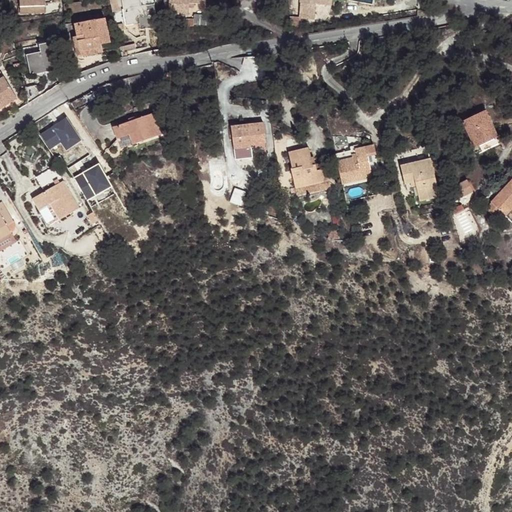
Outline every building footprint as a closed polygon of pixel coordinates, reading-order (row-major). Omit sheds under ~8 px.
[(41,0),(15,0),(16,9),(14,9),(15,16),(42,15),(41,0)] [(165,0),(166,1),(165,1),(161,1),(160,11),(165,11),(165,17),(185,17),(185,10),(185,6),(190,6),(196,6),(196,0),(165,0)] [(298,0),(297,15),(312,16),(313,6),(323,7),(323,0),(298,0)] [(127,10),(120,11),(122,27),(153,22),(151,7),(138,8),(138,5),(127,6),(127,10)] [(190,17),(190,21),(190,27),(207,28),(215,25),(207,17),(190,17)] [(93,22),(75,26),(77,38),(78,43),(75,44),(77,55),(99,50),(98,47),(108,45),(103,23),(93,25),(93,22)] [(78,43),(77,38),(73,39),(69,39),(73,60),(100,55),(99,50),(77,55),(75,44),(78,43)] [(41,67),(54,65),(50,44),(36,47),(38,54),(23,57),(27,77),(42,74),(41,67)] [(55,72),(54,65),(41,67),(42,74),(55,72)] [(0,109),(14,100),(1,79),(0,79),(0,109)] [(480,113),(461,122),(474,148),(475,148),(491,140),(493,139),(480,113)] [(157,137),(155,130),(150,116),(133,122),(126,124),(109,130),(113,142),(126,137),(129,147),(157,137)] [(474,148),(461,122),(458,124),(471,150),(474,148)] [(260,125),(227,129),(231,161),(243,160),(242,150),(248,149),(247,147),(262,145),(260,125)] [(166,134),(165,126),(155,130),(157,137),(166,134)] [(491,140),(475,148),(477,152),(493,145),(491,140)] [(361,150),(368,180),(376,177),(370,148),(361,150)] [(361,150),(331,157),(338,187),(368,180),(361,150)] [(287,172),(290,183),(300,180),(302,188),(326,183),(323,171),(313,173),(310,160),(307,161),(305,151),(285,155),(288,171),(287,172)] [(427,161),(397,168),(401,186),(412,184),(416,203),(435,198),(427,161)] [(79,175),(73,166),(66,170),(72,179),(79,175)] [(300,180),(290,183),(292,190),(302,188),(300,180)] [(490,220),(496,213),(506,204),(511,209),(511,210),(511,191),(511,189),(511,187),(507,182),(486,204),(486,205),(481,211),(490,220)] [(56,222),(75,210),(70,202),(60,183),(56,185),(52,187),(29,201),(35,212),(43,208),(47,205),(56,222)] [(239,193),(226,195),(227,204),(235,207),(239,193)] [(506,204),(496,213),(502,219),(511,209),(506,204)] [(0,239),(7,235),(3,228),(11,223),(0,205),(0,239)] [(52,224),(56,222),(47,205),(43,208),(52,224)] [(458,207),(449,212),(449,213),(451,217),(460,212),(458,207)] [(95,223),(90,214),(85,217),(90,226),(95,223)] [(336,227),(326,229),(328,238),(329,238),(337,239),(339,240),(336,227)] [(0,247),(11,241),(7,235),(0,239),(0,247)]
